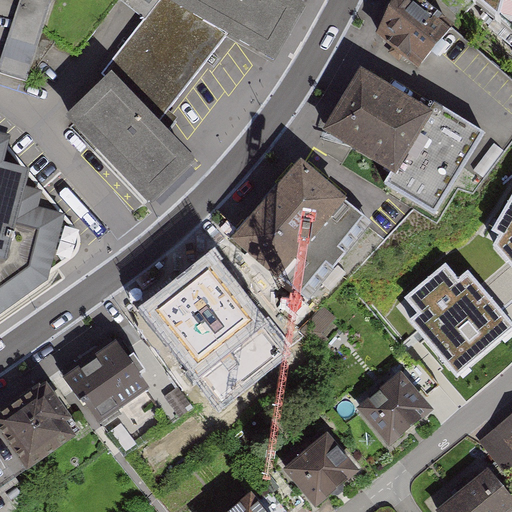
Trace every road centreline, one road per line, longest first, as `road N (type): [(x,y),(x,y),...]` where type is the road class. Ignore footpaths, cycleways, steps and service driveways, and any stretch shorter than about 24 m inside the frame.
road 1 (secondary): [(344,0),(265,130),(146,252)]
road 2 (residential): [(0,96),(36,113),(146,252)]
road 3 (secondary): [(146,252),(0,356)]
road 4 (residential): [(511,383),(389,483)]
